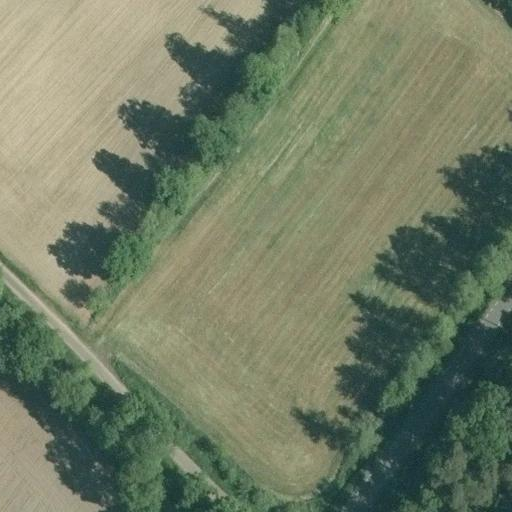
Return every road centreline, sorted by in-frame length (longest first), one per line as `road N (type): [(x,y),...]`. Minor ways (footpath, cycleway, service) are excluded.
road 1 (residential): [(246,511),(0,283)]
road 2 (secondary): [(350,511),(511,291)]
